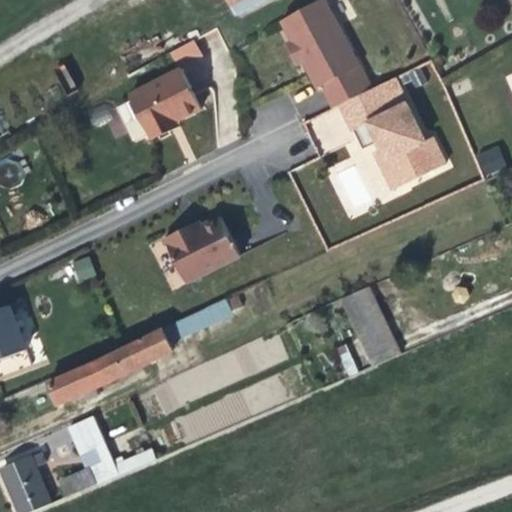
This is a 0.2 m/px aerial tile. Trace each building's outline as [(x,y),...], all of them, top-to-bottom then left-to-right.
[(222,0),(237,28),(289,0),(222,0)] [(374,101),(325,11),(283,33),(295,53),(288,57),(294,68),(298,77),(305,73),(319,100),(323,98),(335,120),(342,117),(374,101)] [(194,40),(169,51),(177,67),(201,56),(194,40)] [(200,120),(180,82),(131,109),(154,153),(172,143),(179,139),(177,134),(200,120)] [(409,117),(396,90),(381,98),(374,101),(342,117),(355,144),(371,136),(376,146),(382,157),(375,160),(397,203),(410,197),(448,178),(434,151),(428,154),(409,117)] [(475,155),(485,176),(507,166),(497,145),(475,155)] [(179,245),(165,252),(188,296),(241,270),(226,240),(196,255),(188,241),(179,245)] [(78,282),(96,276),(89,256),(71,262),(78,282)] [(369,337),(401,323),(387,290),(356,303),(369,337)] [(37,350),(20,308),(0,316),(0,362),(1,365),(37,350)] [(210,315),(217,330),(229,325),(221,310),(210,315)] [(202,337),(217,330),(210,315),(195,321),(202,337)] [(289,332),(282,316),(258,327),(264,343),(289,332)] [(204,343),(202,337),(195,321),(174,330),(175,332),(61,383),(70,403),(92,393),(112,384),(204,343)] [(401,323),(369,337),(384,373),(415,359),(401,323)] [(349,375),(358,371),(345,344),(336,348),(349,375)] [(112,384),(92,393),(95,399),(107,394),(114,390),(112,384)] [(104,418),(101,420),(125,479),(164,463),(161,453),(136,464),(134,459),(124,463),(104,418)] [(125,479),(101,420),(77,431),(96,473),(66,486),(73,501),(125,479)] [(48,456),(9,471),(16,490),(25,511),(45,511),(58,507),(43,470),(53,466),(48,456)]
